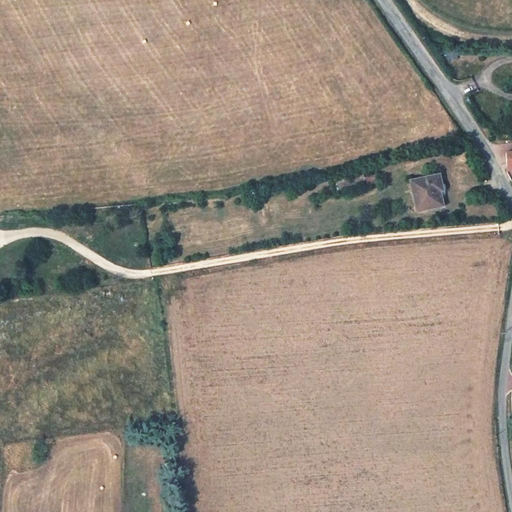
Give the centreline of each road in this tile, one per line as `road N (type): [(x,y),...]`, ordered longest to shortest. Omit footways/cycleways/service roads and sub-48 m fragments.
road 1 (unknown): [(511,225),(137,270),(57,243),(0,240)]
road 2 (residential): [(511,203),(383,0)]
road 3 (residential): [(511,499),(500,429),(511,313)]
